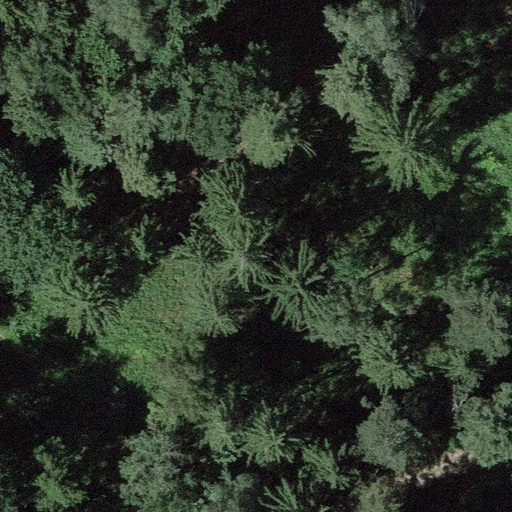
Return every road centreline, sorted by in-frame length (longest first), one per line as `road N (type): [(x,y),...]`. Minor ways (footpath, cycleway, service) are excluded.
road 1 (track): [(176,511),(0,347)]
road 2 (track): [(286,511),(511,434)]
